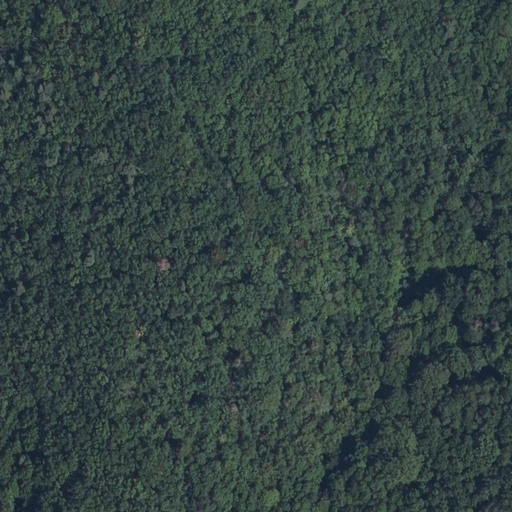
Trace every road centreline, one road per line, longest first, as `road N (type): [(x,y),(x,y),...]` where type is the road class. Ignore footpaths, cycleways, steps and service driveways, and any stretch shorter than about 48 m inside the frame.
road 1 (track): [(271,511),(261,457),(210,349),(208,302),(118,91),(72,39),(22,0)]
road 2 (track): [(140,511),(156,448),(210,349)]
